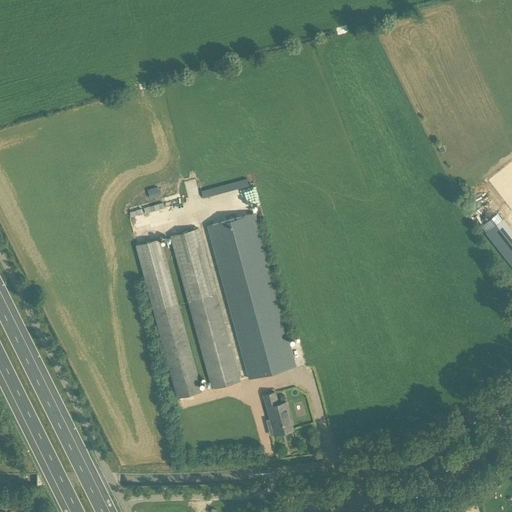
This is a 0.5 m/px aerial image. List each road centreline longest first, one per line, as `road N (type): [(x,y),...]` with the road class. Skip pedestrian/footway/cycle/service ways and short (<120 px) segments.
road 1 (primary): [(104,511),(0,301)]
road 2 (unclassified): [(332,465),(424,446),(511,386)]
road 3 (primary): [(0,356),(76,511)]
